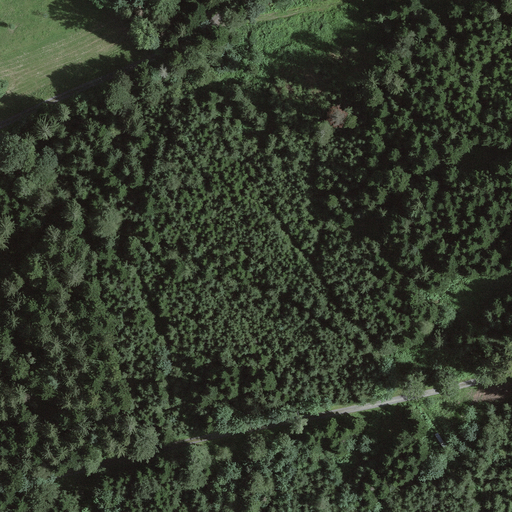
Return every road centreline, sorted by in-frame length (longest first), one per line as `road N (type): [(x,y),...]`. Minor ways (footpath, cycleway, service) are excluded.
road 1 (track): [(511,371),(0,483)]
road 2 (track): [(228,0),(186,38),(0,125)]
